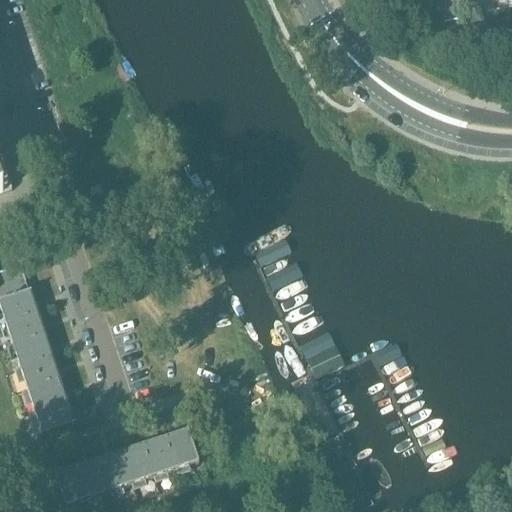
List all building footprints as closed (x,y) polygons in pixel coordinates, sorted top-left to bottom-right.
[(511,11),(511,0),(454,0),(458,21),(511,11)] [(0,196),(11,193),(0,158),(0,196)] [(0,305),(29,296),(20,270),(0,276),(0,305)] [(0,331),(36,319),(29,297),(30,297),(30,296),(29,296),(0,305),(0,331)] [(0,331),(0,333),(7,354),(44,341),(36,319),(0,331)] [(7,354),(14,375),(51,363),(44,341),(7,354)] [(14,375),(21,398),(58,386),(51,363),(14,375)] [(21,398),(29,420),(66,408),(58,386),(21,398)] [(66,408),(29,420),(36,442),(74,430),(74,428),(73,429),(66,408)] [(187,437),(166,444),(176,474),(198,467),(187,434),(186,434),(187,437)] [(166,444),(144,451),(154,481),(176,474),(166,444)] [(144,451),(122,459),(131,489),(154,481),(144,451)] [(122,459),(99,466),(109,496),(131,489),(122,459)] [(99,466),(77,473),(87,503),(109,496),(99,466)] [(87,503),(77,473),(56,480),(55,477),(54,478),(65,511),(87,503)]
